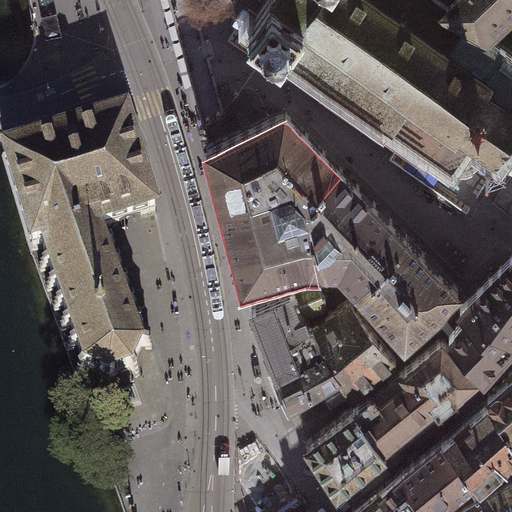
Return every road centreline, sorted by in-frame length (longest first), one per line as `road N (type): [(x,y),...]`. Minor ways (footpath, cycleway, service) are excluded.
road 1 (residential): [(207,296),(142,63)]
road 2 (residential): [(211,511),(216,394),(207,296)]
road 3 (residential): [(0,112),(142,63)]
